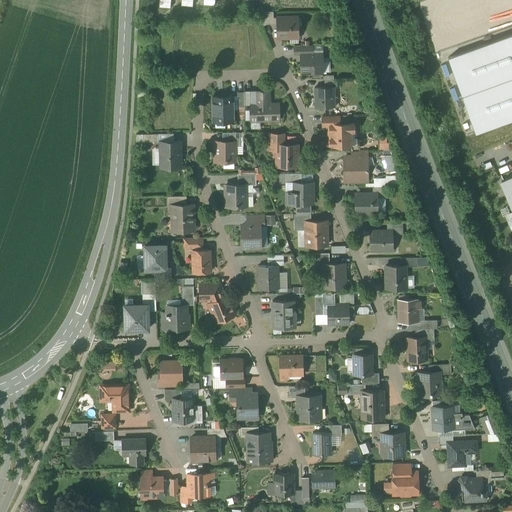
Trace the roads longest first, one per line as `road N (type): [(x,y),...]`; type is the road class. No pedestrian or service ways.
road 1 (residential): [(254,341),(205,189),(196,126),(203,80),(262,74),(289,83),(377,302),(378,337)]
road 2 (primary): [(511,393),(362,0)]
road 3 (secondary): [(126,0),(112,202),(72,331)]
road 4 (residential): [(378,337),(451,511)]
road 5 (residential): [(174,461),(129,344)]
road 6 (residential): [(129,344),(254,341)]
road 7 (residential): [(254,341),(378,337)]
road 8 (residential): [(297,456),(254,341)]
